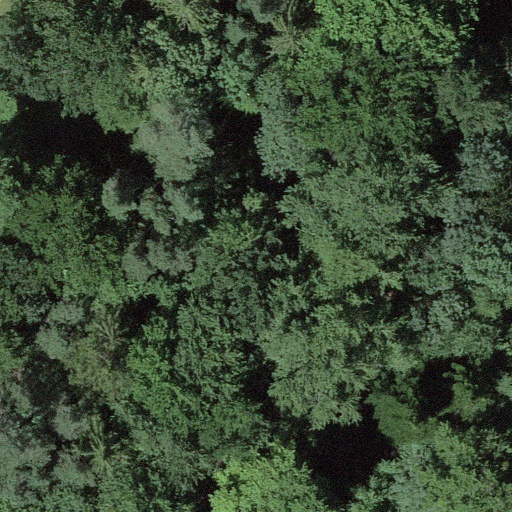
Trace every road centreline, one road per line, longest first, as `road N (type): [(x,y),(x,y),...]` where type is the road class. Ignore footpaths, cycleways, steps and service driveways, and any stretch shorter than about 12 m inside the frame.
road 1 (track): [(192,511),(297,234)]
road 2 (track): [(367,0),(297,234)]
road 3 (track): [(122,511),(31,451),(0,400)]
